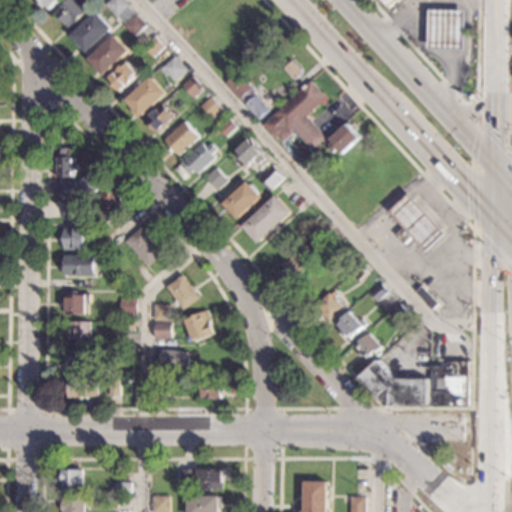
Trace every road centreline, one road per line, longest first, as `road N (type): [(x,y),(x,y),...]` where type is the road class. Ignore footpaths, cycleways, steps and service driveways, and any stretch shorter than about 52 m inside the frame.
road 1 (residential): [(27,511),(36,63)]
road 2 (tertiary): [(380,425),(0,429)]
road 3 (residential): [(242,282),(0,22)]
road 4 (secondary): [(494,223),(487,511)]
road 5 (residential): [(263,511),(262,352),(242,282)]
road 6 (primary): [(494,165),(344,0)]
road 7 (residential): [(380,425),(242,282)]
road 8 (secondary): [(494,0),(494,165)]
road 9 (primary): [(290,0),(393,112)]
road 10 (primary): [(393,112),(494,223)]
road 11 (tertiary): [(482,511),(441,488),(380,425)]
